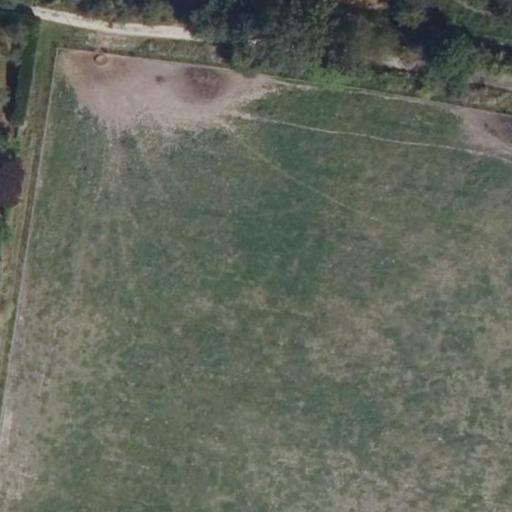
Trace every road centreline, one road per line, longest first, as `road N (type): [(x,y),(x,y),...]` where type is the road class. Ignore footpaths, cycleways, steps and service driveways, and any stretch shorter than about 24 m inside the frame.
road 1 (track): [(0,1),(511,81)]
road 2 (track): [(511,45),(228,0)]
